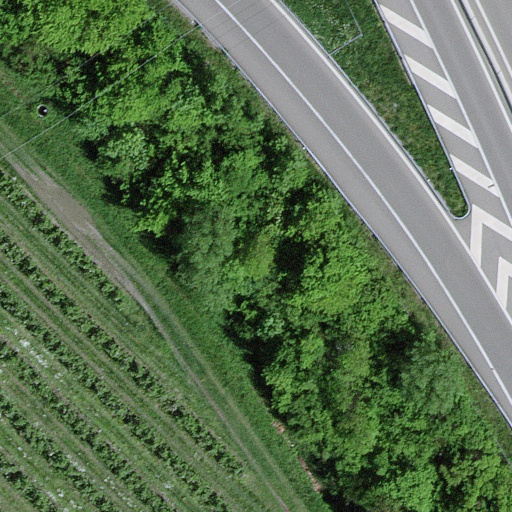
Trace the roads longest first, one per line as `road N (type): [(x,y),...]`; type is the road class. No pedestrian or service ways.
road 1 (motorway): [(237,0),(347,126),(511,361)]
road 2 (motorway): [(426,0),(511,187)]
